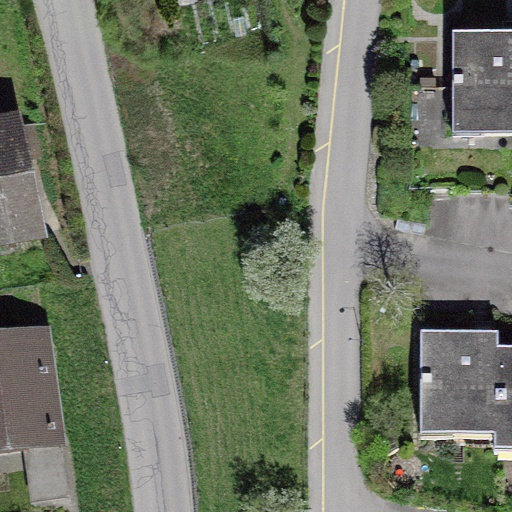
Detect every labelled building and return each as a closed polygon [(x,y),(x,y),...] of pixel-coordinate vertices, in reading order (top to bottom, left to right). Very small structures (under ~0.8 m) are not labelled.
[(451,131),(511,129),(511,37),(450,38),(451,95),(451,131)] [(511,129),(451,131),(451,95),(409,95),(410,163),(435,163),(452,163),(452,192),(471,192),(503,192),(511,191),(511,129)] [(0,240),(43,232),(17,110),(0,113),(0,240)] [(47,327),(0,333),(0,453),(64,444),(47,327)] [(511,358),(495,358),(495,342),(480,342),(419,342),(419,425),(495,425),(495,443),(511,442),(511,358)]
